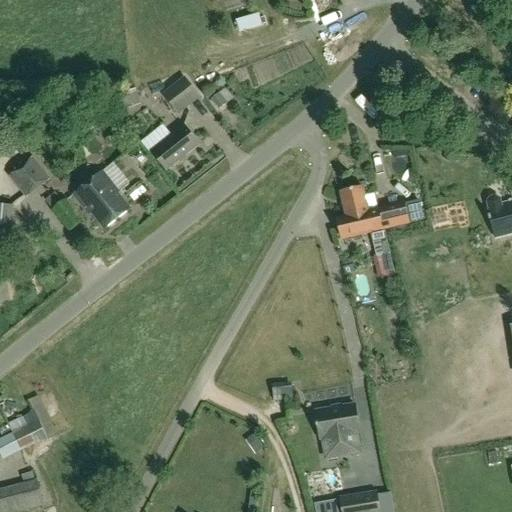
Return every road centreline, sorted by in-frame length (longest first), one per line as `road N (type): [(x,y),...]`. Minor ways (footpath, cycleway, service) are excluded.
road 1 (unclassified): [(130,511),(314,180),(320,162),(305,121)]
road 2 (tertiary): [(0,366),(305,121)]
road 3 (unclassified): [(511,143),(379,41)]
